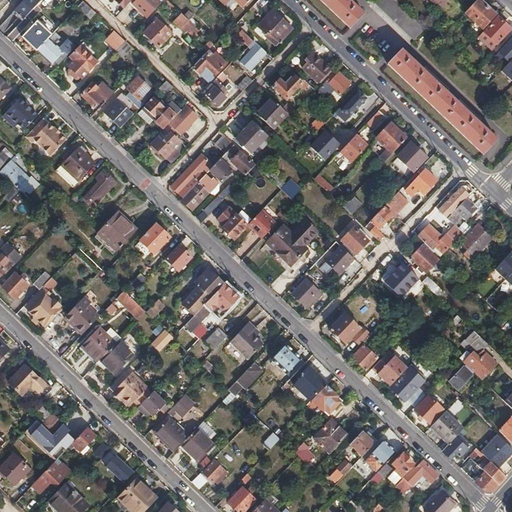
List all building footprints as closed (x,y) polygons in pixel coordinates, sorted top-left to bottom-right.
[(23,0),(14,10),(23,19),(40,1),(39,0),(23,0)] [(116,0),(124,8),(131,1),(132,0),(116,0)] [(132,0),(131,1),(147,16),(161,1),(159,0),(132,0)] [(322,0),(351,27),(363,13),(352,3),(349,0),(322,0)] [(397,2),(395,0),(374,0),(386,12),(415,39),(425,28),(397,2)] [(432,0),(442,9),(450,0),(432,0)] [(480,0),(477,0),(466,12),(475,21),(487,7),(480,0)] [(96,12),(84,1),(79,6),(91,18),(96,12)] [(487,7),(475,21),(484,30),(497,16),(487,7)] [(271,9),(253,29),(264,39),(263,40),(272,49),(291,29),(271,9)] [(189,10),(184,16),(188,20),(193,14),(189,10)] [(184,16),(182,13),(173,22),(184,32),(185,30),(190,34),(196,27),(195,26),(188,20),(184,16)] [(0,26),(0,29),(6,35),(19,20),(13,14),(0,26)] [(499,18),(485,32),(497,44),(510,29),(499,18)] [(157,20),(145,33),(159,46),(171,33),(157,20)] [(23,37),(37,50),(52,35),(38,21),(23,37)] [(107,39),(118,49),(126,41),(114,30),(107,38),(107,39)] [(250,37),(243,30),(238,35),(245,42),(250,37)] [(245,42),(250,46),(255,41),(250,37),(245,42)] [(49,40),(38,51),(52,64),(55,60),(59,64),(75,47),(67,40),(62,44),(58,41),(55,44),(49,40)] [(511,40),(497,57),(507,66),(511,60),(511,40)] [(118,49),(118,50),(125,56),(133,48),(126,41),(118,49)] [(265,51),(258,44),(242,62),(249,69),(259,57),(265,51)] [(68,68),(67,70),(67,73),(72,77),(74,80),(78,80),(79,80),(96,61),(81,46),(69,58),(72,62),(67,67),(68,68)] [(211,48),(193,67),(209,82),(226,63),(211,48)] [(402,50),(389,64),(420,93),(456,128),(484,154),(497,140),(470,114),(414,61),(402,50)] [(301,67),(319,83),(331,69),(311,51),(304,59),(307,61),(301,67)] [(259,57),(249,69),(251,71),(262,59),(259,57)] [(326,84),(319,90),(326,97),(329,95),(334,89),(339,94),(350,83),(339,72),(339,73),(335,69),(333,71),(324,82),(326,84)] [(319,83),(321,85),(324,82),(333,71),(331,69),(319,83)] [(224,71),(205,91),(220,106),(226,99),(224,96),(232,87),(229,83),(224,88),(219,82),(226,74),(224,71)] [(238,86),(243,91),(253,81),(248,76),(238,86)] [(280,79),(274,86),(287,99),(292,94),(294,96),(296,93),(294,92),(303,82),(302,81),(303,80),(299,76),(296,78),(295,76),(287,85),(280,79)] [(132,102),(139,109),(153,94),(148,89),(148,88),(138,78),(128,89),(136,98),(132,102)] [(172,85),(166,79),(159,88),(165,93),(172,85)] [(103,99),(106,102),(114,93),(103,83),(98,88),(93,84),(82,94),(82,95),(95,108),(103,99)] [(339,94),(334,89),(329,95),(336,102),(341,96),(339,94)] [(340,108),(336,113),(344,122),(366,98),(359,91),(342,109),(340,108)] [(154,119),(164,129),(169,124),(176,116),(181,111),(171,101),(165,108),(154,98),(145,107),(156,117),(154,119)] [(282,109),(271,98),(258,113),(257,113),(274,129),(288,114),(282,109)] [(20,99),(7,113),(5,114),(16,125),(17,123),(23,129),(37,115),(20,99)] [(116,100),(104,113),(121,128),(133,116),(116,100)] [(321,121),(325,124),(336,113),(340,108),(341,107),(337,103),(321,120),(321,121)] [(282,109),(288,114),(291,117),(296,112),(288,104),(282,109)] [(181,111),(176,116),(169,124),(173,128),(181,135),(198,116),(186,105),(183,109),(181,111)] [(358,124),(362,128),(367,123),(379,110),(375,106),(358,124)] [(379,110),(367,123),(373,128),(385,116),(379,110)] [(42,119),(25,137),(32,143),(34,140),(35,140),(51,156),(66,140),(59,134),(59,132),(52,126),(51,127),(47,123),(46,124),(42,119)] [(267,135),(253,121),(237,138),(251,152),(267,135)] [(392,123),(378,138),(388,149),(381,156),(385,161),(407,138),(407,135),(404,132),(402,133),(392,123)] [(164,129),(158,136),(160,138),(154,145),(172,162),(177,155),(179,153),(175,149),(180,143),(169,133),(173,128),(169,124),(164,129)] [(311,149),(323,160),(338,144),(326,133),(311,149)] [(234,144),(223,134),(217,141),(228,150),(234,144)] [(347,144),(341,151),(351,161),(367,145),(356,135),(353,138),(347,144)] [(411,142),(397,157),(413,171),(426,157),(411,142)] [(234,144),(228,150),(215,165),(210,169),(222,181),(232,171),(226,164),(228,162),(226,161),(236,151),(234,150),(237,147),(234,144)] [(65,162),(62,165),(78,181),(95,163),(79,147),(71,156),(69,154),(63,160),(65,162)] [(256,165),(241,151),(232,161),(246,175),(247,174),(256,165)] [(0,154),(0,168),(10,158),(3,152),(0,154)] [(192,166),(196,170),(207,158),(203,154),(192,166)] [(172,187),(183,198),(205,174),(210,169),(215,165),(207,158),(196,170),(192,166),(172,187)] [(29,179),(12,162),(10,161),(0,171),(0,172),(14,186),(20,191),(23,194),(27,189),(35,180),(31,176),(29,179)] [(78,181),(62,165),(58,169),(75,185),(78,181)] [(260,169),(256,165),(247,174),(251,178),(260,169)] [(422,167),(415,174),(418,176),(406,189),(412,196),(418,189),(424,195),(437,181),(422,167)] [(100,182),(90,194),(96,200),(114,181),(103,171),(96,178),(100,182)] [(267,176),(291,199),(301,189),(290,179),(285,184),(272,171),(267,176)] [(211,179),(205,174),(183,198),(181,200),(192,209),(205,195),(218,182),(213,177),(211,179)] [(319,174),(314,179),(329,193),(334,188),(319,174)] [(220,194),(224,198),(242,179),(238,176),(220,194)] [(39,183),(35,180),(27,189),(30,192),(39,183)] [(20,191),(14,186),(4,197),(9,202),(20,191)] [(449,219),(474,193),(467,186),(461,186),(455,193),(439,210),(449,219)] [(399,192),(386,205),(395,215),(408,201),(399,192)] [(478,210),(477,209),(469,202),(476,195),(474,193),(449,219),(455,224),(464,233),(472,224),(468,221),(478,210)] [(76,194),(69,201),(72,204),(79,197),(76,194)] [(53,195),(47,202),(51,206),(58,200),(53,195)] [(353,196),(343,206),(351,214),(360,204),(353,196)] [(218,197),(204,211),(208,215),(222,201),(218,197)] [(246,225),(237,216),(228,207),(217,219),(224,225),(225,227),(223,229),(233,238),(246,225)] [(263,208),(247,225),(262,239),(278,221),(263,208)] [(384,208),(371,220),(379,228),(391,215),(384,208)] [(204,211),(198,218),(202,222),(208,215),(204,211)] [(241,211),(237,216),(246,225),(251,220),(241,211)] [(485,211),(475,222),(478,225),(461,242),(468,249),(465,253),(472,260),(493,238),(481,226),(490,216),(485,211)] [(118,213),(99,233),(117,250),(135,229),(118,213)] [(284,227),(268,243),(291,265),(307,249),(304,246),(317,232),(304,220),(291,234),(284,227)] [(430,226),(419,237),(440,257),(441,257),(464,233),(455,224),(442,238),(430,226)] [(157,226),(142,242),(154,253),(169,237),(157,226)] [(57,227),(52,234),(56,238),(62,232),(57,227)] [(346,246),(344,248),(353,257),(369,240),(364,236),(366,234),(361,229),(359,231),(355,227),(341,241),(346,246)] [(370,232),(379,241),(384,236),(374,227),(370,232)] [(191,241),(186,237),(167,258),(178,270),(190,257),(183,250),(191,241)] [(6,243),(0,249),(0,274),(11,264),(12,265),(20,257),(6,243)] [(336,251),(319,268),(326,274),(333,267),(339,273),(349,263),(354,258),(353,257),(344,248),(341,246),(336,251)] [(424,246),(411,259),(419,267),(418,269),(423,274),(425,272),(426,273),(438,260),(424,246)] [(511,253),(496,270),(506,280),(511,274),(511,253)] [(418,278),(404,264),(387,282),(401,296),(409,288),(418,278)] [(454,270),(449,265),(445,270),(450,275),(454,270)] [(204,305),(224,284),(209,270),(197,283),(200,286),(184,304),(195,315),(204,305)] [(42,288),(43,287),(53,276),(48,271),(36,283),(42,288)] [(17,274),(4,288),(15,298),(28,284),(23,280),(27,276),(23,272),(19,276),(17,274)] [(130,285),(136,290),(146,279),(141,274),(130,285)] [(428,277),(423,282),(440,299),(446,293),(428,277)] [(306,280),(293,294),(305,306),(312,299),(314,302),(321,294),(306,280)] [(195,315),(184,326),(191,332),(202,321),(213,310),(214,310),(218,306),(223,311),(237,297),(224,284),(204,305),(195,315)] [(37,303),(30,310),(29,311),(45,327),(54,317),(47,309),(51,306),(45,300),(51,294),(43,287),(42,288),(33,298),(37,303)] [(129,287),(125,292),(130,296),(134,292),(129,287)] [(125,292),(124,291),(117,298),(124,305),(126,303),(134,310),(132,312),(139,319),(146,312),(130,296),(125,292)] [(33,298),(25,306),(30,310),(37,303),(33,298)] [(75,329),(82,336),(98,319),(88,309),(91,306),(83,299),(64,318),(71,325),(73,322),(77,326),(75,329)] [(312,299),(305,306),(307,309),(314,302),(312,299)] [(110,315),(119,305),(114,300),(104,310),(110,315)] [(146,312),(154,319),(165,307),(158,300),(146,312)] [(126,303),(124,305),(132,312),(134,310),(126,303)] [(332,329),(347,344),(353,338),(361,345),(368,337),(370,335),(362,328),(361,329),(346,315),(332,329)] [(458,316),(453,321),(456,325),(462,320),(458,316)] [(510,323),(505,318),(496,327),(501,332),(510,323)] [(251,333),(255,329),(249,323),(230,343),(248,360),(262,345),(255,337),(251,333)] [(201,325),(192,334),(197,339),(206,330),(201,325)] [(383,330),(379,326),(370,335),(368,337),(372,341),(383,330)] [(90,352),(99,361),(101,360),(116,344),(98,328),(81,346),(88,353),(90,352)] [(205,342),(213,350),(227,336),(218,328),(215,332),(211,336),(205,342)] [(171,335),(164,329),(157,337),(155,339),(162,345),(171,335)] [(259,333),(255,329),(251,333),(255,337),(259,333)] [(488,345),(474,332),(467,340),(480,353),(481,353),(488,345)] [(0,342),(0,359),(9,350),(0,342)] [(116,344),(101,360),(115,373),(132,355),(118,342),(116,344)] [(365,345),(354,357),(367,370),(382,354),(379,351),(377,353),(375,351),(373,353),(365,345)] [(292,378),(294,376),(306,364),(287,346),(273,360),(292,378)] [(388,352),(373,368),(392,385),(405,371),(407,369),(388,352)] [(471,355),(463,363),(467,365),(475,374),(481,379),(496,363),(487,354),(481,359),(478,356),(476,359),(471,355)] [(208,372),(213,367),(204,360),(200,365),(208,372)] [(253,364),(237,381),(243,388),(244,389),(261,372),(253,364)] [(407,369),(405,371),(406,373),(392,388),(407,402),(408,401),(415,408),(427,396),(410,380),(418,371),(412,365),(407,369)] [(475,374),(467,365),(451,382),(461,392),(471,382),(469,380),(475,374)] [(52,390),(26,366),(10,383),(23,396),(32,387),(44,398),(52,390)] [(293,387),(310,403),(312,400),(326,386),(327,384),(309,367),(299,377),(301,379),(293,387)] [(131,374),(115,391),(123,399),(129,406),(134,401),(136,399),(141,404),(151,394),(146,389),(146,388),(131,374)] [(292,378),(287,383),(289,385),(296,378),(294,376),(292,378)] [(234,396),(235,396),(243,388),(237,381),(228,390),(231,393),(234,396)] [(432,390),(435,393),(444,384),(441,381),(432,390)] [(326,386),(312,400),(329,416),(342,402),(326,386)] [(123,399),(115,391),(112,394),(120,402),(123,399)] [(139,407),(137,408),(145,416),(149,413),(153,417),(159,410),(163,413),(169,407),(153,392),(151,394),(141,404),(139,407)] [(231,393),(224,401),(227,403),(234,396),(231,393)] [(171,409),(165,416),(168,418),(156,430),(176,450),(182,445),(189,437),(171,419),(178,412),(183,417),(194,405),(185,396),(171,409)] [(428,398),(416,410),(430,424),(442,411),(428,398)] [(48,414),(41,407),(36,411),(43,418),(48,414)] [(163,413),(165,416),(171,409),(169,407),(163,413)] [(445,412),(432,427),(450,444),(458,435),(461,433),(463,430),(445,412)] [(50,413),(40,423),(51,433),(58,425),(60,423),(50,413)] [(251,424),(254,417),(247,414),(243,421),(251,424)] [(511,419),(501,432),(511,442),(511,419)] [(37,420),(26,431),(56,459),(67,448),(53,435),(51,433),(40,423),(37,420)] [(314,439),(330,454),(347,436),(331,421),(314,439)] [(53,435),(67,448),(71,444),(74,440),(67,433),(70,430),(63,424),(60,427),(53,435)] [(60,427),(58,425),(51,433),(53,435),(60,427)] [(74,440),(71,444),(80,453),(95,436),(86,428),(74,440)] [(189,437),(182,445),(198,461),(213,445),(197,429),(189,437)] [(354,447),(363,456),(377,441),(369,434),(367,437),(362,432),(351,444),(352,445),(354,447)] [(461,433),(458,435),(467,444),(469,441),(461,433)] [(277,437),(274,434),(265,443),(271,449),(280,439),(277,437)] [(450,444),(443,451),(452,459),(455,456),(459,459),(460,458),(468,449),(470,447),(467,444),(458,435),(450,444)] [(511,452),(511,448),(499,436),(482,453),(490,462),(497,468),(511,452)] [(372,456),(367,462),(376,471),(394,451),(384,441),(371,455),(372,456)] [(294,452),(298,457),(301,460),(304,456),(300,453),(307,446),(303,442),(294,452)] [(110,450),(102,444),(93,453),(101,460),(108,453),(110,450)] [(468,449),(460,458),(465,462),(472,454),(468,449)] [(101,460),(107,465),(114,458),(108,453),(101,460)] [(403,454),(393,465),(396,468),(395,470),(402,477),(414,465),(403,454)] [(13,455),(0,468),(0,470),(14,484),(28,470),(13,455)] [(105,467),(123,484),(133,473),(115,457),(114,458),(107,465),(105,467)] [(360,460),(351,468),(357,474),(365,465),(360,460)] [(345,461),(338,469),(344,474),(350,466),(345,461)] [(215,482),(217,484),(227,473),(215,462),(203,474),(213,484),(215,482)] [(415,466),(393,489),(396,492),(400,489),(405,493),(413,485),(415,486),(420,482),(422,484),(427,479),(432,483),(439,476),(423,462),(417,468),(415,466)] [(483,470),(498,485),(506,477),(497,468),(490,462),(483,470)] [(57,469),(52,464),(32,485),(41,494),(49,485),(52,482),(56,487),(70,473),(61,464),(57,469)] [(375,475),(367,484),(372,488),(391,469),(386,464),(375,475)] [(482,475),(476,482),(485,491),(492,491),(498,485),(483,470),(478,465),(475,469),(482,475)] [(358,484),(363,489),(367,484),(375,475),(371,471),(358,484)] [(197,490),(206,482),(199,474),(190,482),(197,490)] [(248,474),(241,480),(245,484),(252,478),(248,474)] [(136,479),(119,497),(134,511),(143,511),(157,498),(136,479)] [(66,485),(51,501),(62,511),(81,511),(87,506),(66,485)] [(243,488),(229,502),(238,511),(243,511),(255,500),(251,496),(251,495),(254,492),(250,488),(247,492),(243,488)] [(442,493),(425,510),(427,511),(445,511),(453,504),(442,493)] [(276,511),(272,507),(277,502),(271,496),(266,501),(255,511),(276,511)]
